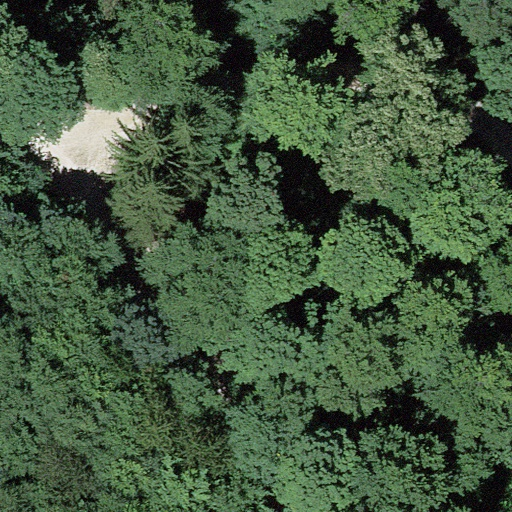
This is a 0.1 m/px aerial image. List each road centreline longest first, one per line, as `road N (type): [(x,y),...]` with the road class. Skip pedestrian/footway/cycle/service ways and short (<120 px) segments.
road 1 (track): [(53,161),(176,97),(331,72),(396,78),(461,105),(511,148)]
road 2 (track): [(53,161),(161,281),(223,401),(263,511)]
